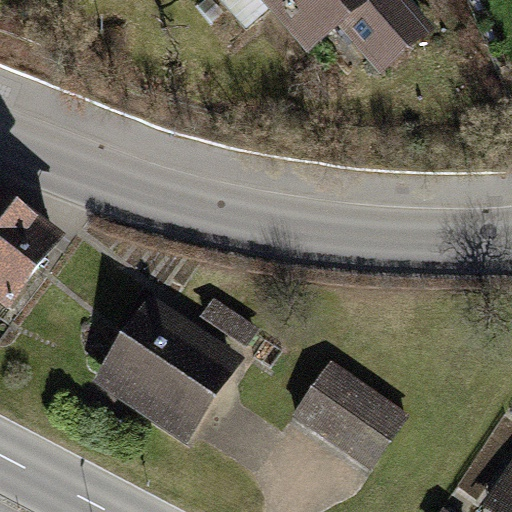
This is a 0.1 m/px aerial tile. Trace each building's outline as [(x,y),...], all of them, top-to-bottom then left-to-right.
[(221,0),(236,17),(254,0),(271,0),(287,19),(286,20),(311,48),(342,21),(383,68),(425,31),(397,0),(221,0)] [(0,300),(7,306),(53,245),(0,204),(0,300)] [(135,338),(106,380),(185,433),(231,365),(160,318),(143,343),(135,338)] [(332,367),(297,416),(371,468),(406,418),(332,367)] [(511,511),(511,475),(493,504),(505,511),(511,511)]
